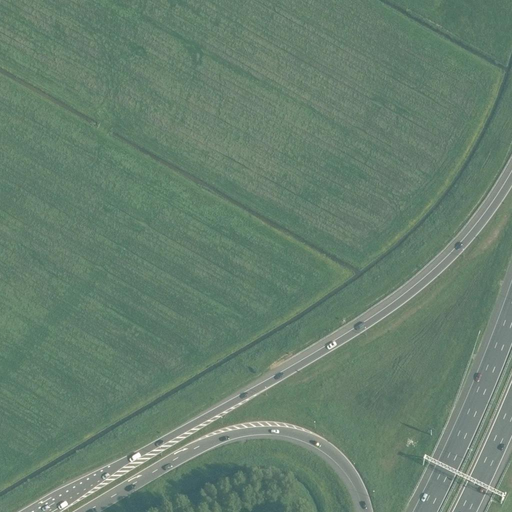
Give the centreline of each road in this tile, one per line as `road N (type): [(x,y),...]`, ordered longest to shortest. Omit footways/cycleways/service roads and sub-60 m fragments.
road 1 (motorway): [(511,176),(464,241),(409,290),(36,511)]
road 2 (motorway): [(85,511),(211,440),(268,428),(333,452),(354,476),(367,511)]
road 3 (motorway): [(511,313),(423,511)]
